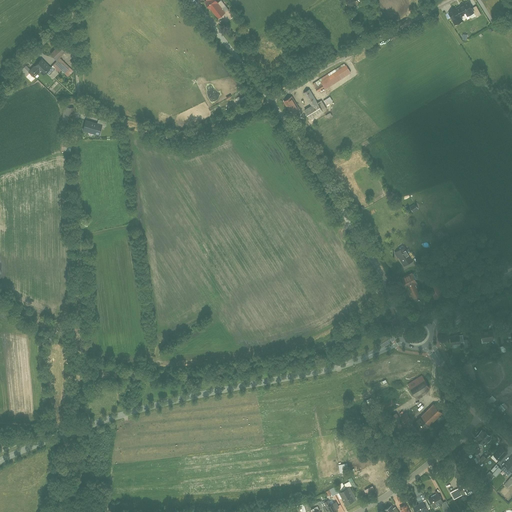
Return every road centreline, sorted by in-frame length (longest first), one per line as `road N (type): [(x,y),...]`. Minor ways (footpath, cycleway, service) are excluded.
road 1 (tertiary): [(0,461),(132,412),(348,364),(401,337)]
road 2 (track): [(82,389),(71,14)]
road 3 (track): [(82,389),(149,388),(332,343),(396,304)]
road 4 (unclassified): [(268,99),(374,259),(405,321)]
road 5 (unclassified): [(268,99),(453,0)]
road 6 (track): [(77,101),(191,137),(268,99)]
road 7 (residential): [(361,511),(431,466),(483,416)]
road 8 (unclassified): [(193,0),(268,99)]
